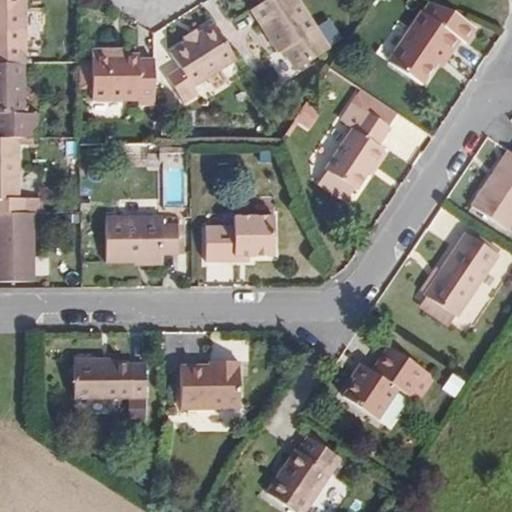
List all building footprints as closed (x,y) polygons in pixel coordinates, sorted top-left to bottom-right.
[(25,63),(23,0),(0,0),(0,62),(23,63),(25,63)] [(322,22),(307,0),(261,0),(257,4),(285,47),(290,44),(303,64),(332,44),(319,24),(322,22)] [(465,36),(475,22),(451,7),(432,0),(428,0),(424,8),(422,7),(391,56),(422,77),(436,56),(442,60),(460,33),(465,36)] [(197,84),(241,58),(220,22),(203,32),(199,26),(181,37),(185,43),(174,50),(183,65),(171,73),(186,99),(201,91),(197,84)] [(153,102),(153,57),(137,57),(137,51),(121,51),(121,47),(91,47),(91,96),(136,97),(137,102),(153,102)] [(24,110),(23,63),(0,62),(0,136),(20,137),(28,137),(27,110),(24,110)] [(378,116),(388,100),(360,83),(350,97),(362,105),(378,116)] [(352,121),(362,105),(350,97),(342,111),(345,113),(345,116),(352,121)] [(321,109),(306,101),(296,120),(311,128),(321,109)] [(376,141),(387,122),(378,116),(362,105),(352,121),(324,161),(327,163),(355,181),(357,183),(381,144),(376,141)] [(21,193),(20,137),(0,136),(0,212),(33,213),(40,213),(40,195),(21,193)] [(505,229),(511,218),(511,155),(511,156),(505,152),(470,206),(505,229)] [(355,181),(327,163),(318,175),(347,194),(355,181)] [(274,255),(275,209),(234,208),(234,224),(207,224),(206,260),(248,260),(248,255),(274,255)] [(0,277),(34,278),(33,213),(0,212),(0,277)] [(178,251),(177,222),(161,222),(161,213),(108,214),(109,260),(163,259),(163,252),(178,251)] [(465,231),(442,264),(439,262),(420,289),(424,292),(423,294),(425,295),(455,315),(456,317),(499,253),(465,231)] [(455,315),(425,295),(417,306),(447,327),(455,315)] [(419,402),(437,376),(388,343),(371,368),(358,360),(350,373),(355,376),(341,399),(376,422),(398,388),(419,402)] [(239,411),(239,357),(218,357),(218,364),(182,365),(182,412),(239,411)] [(145,395),(144,362),(113,363),(113,358),(72,359),(73,397),(145,395)] [(282,511),(304,511),(340,459),(303,434),(262,499),(282,511)]
